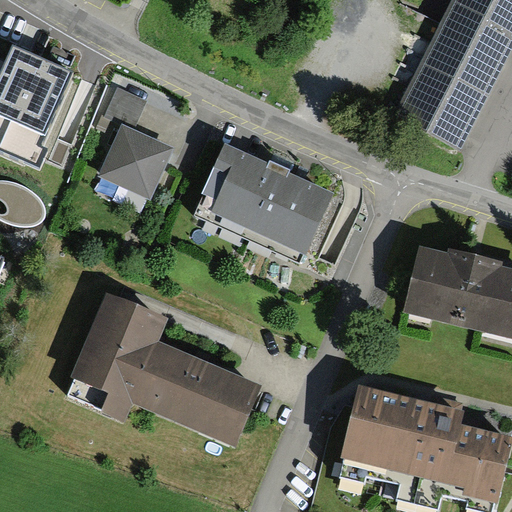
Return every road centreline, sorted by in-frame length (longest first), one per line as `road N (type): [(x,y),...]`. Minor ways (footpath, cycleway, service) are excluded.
road 1 (residential): [(405,176),(241,108),(35,0)]
road 2 (residential): [(405,176),(270,511)]
